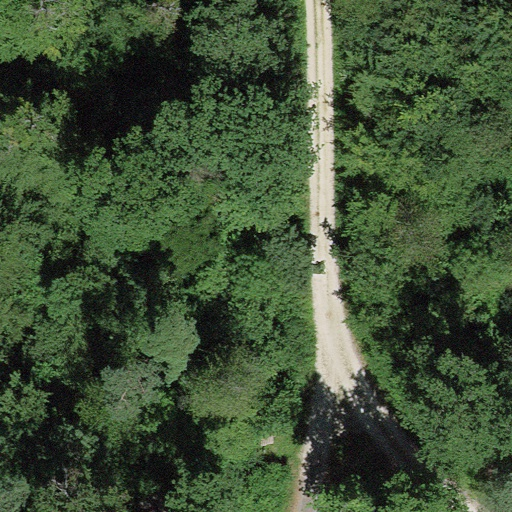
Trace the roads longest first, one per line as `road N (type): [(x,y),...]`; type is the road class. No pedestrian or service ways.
road 1 (track): [(462,511),(317,337),(315,0)]
road 2 (track): [(317,337),(302,511)]
